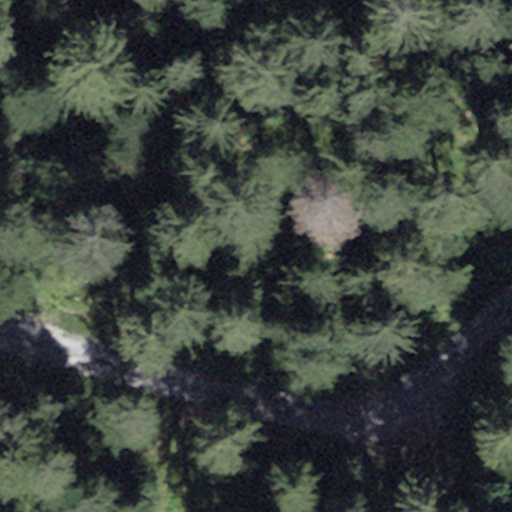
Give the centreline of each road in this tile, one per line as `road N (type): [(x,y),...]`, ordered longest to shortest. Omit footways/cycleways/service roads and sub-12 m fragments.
road 1 (track): [(511,376),(239,399),(42,359),(0,358)]
road 2 (track): [(201,392),(167,511)]
